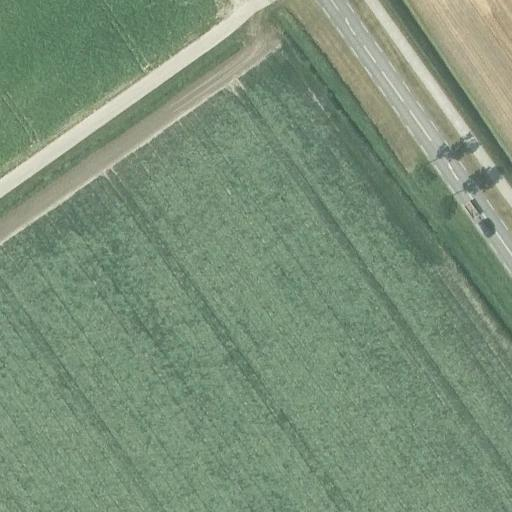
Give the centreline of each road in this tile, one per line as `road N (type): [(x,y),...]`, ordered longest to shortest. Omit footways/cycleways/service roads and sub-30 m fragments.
road 1 (unknown): [(0,184),(256,0)]
road 2 (secondary): [(511,257),(330,0)]
